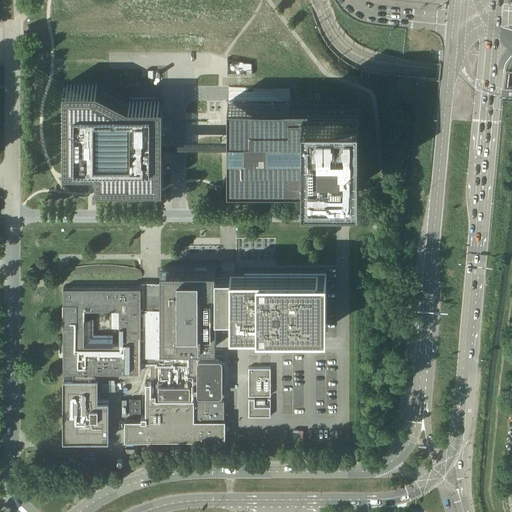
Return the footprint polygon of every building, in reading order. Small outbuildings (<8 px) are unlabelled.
[(278,66),(277,54),(259,54),(259,66),(278,66)] [(95,85),(63,85),(63,88),(63,118),(63,165),(63,169),(63,185),(74,185),(79,185),(88,185),(96,185),(125,185),(129,185),(132,185),(156,185),(162,185),(162,182),(162,175),(162,123),(162,116),(162,114),(162,103),(162,102),(162,99),(162,93),(162,86),(152,86),(147,86),(128,86),(99,86),(98,86),(97,85),(95,85)] [(227,140),(163,141),(163,146),(227,146),(227,185),(359,185),(358,101),(325,101),(313,85),(227,85),(227,140)] [(209,137),(209,129),(179,128),(179,137),(209,137)] [(145,393),(145,415),(141,415),(141,416),(141,419),(124,419),(124,439),(126,439),(225,439),(225,419),(224,419),(224,402),(224,399),(224,384),(227,384),(227,381),(224,381),(224,379),(224,378),(224,376),(226,376),(226,372),(224,372),(224,355),(193,355),(193,356),(184,356),(184,350),(184,346),(216,346),(216,332),(216,314),(230,314),(230,329),(245,329),(272,329),(321,330),(326,330),(326,271),(234,271),(231,271),(230,270),(229,269),(228,269),(227,269),(226,269),(226,270),(225,270),(225,271),(225,272),(222,272),(216,272),(216,268),(160,268),(160,289),(160,291),(160,294),(151,294),(151,293),(150,293),(150,292),(149,292),(148,292),(147,292),(146,293),(146,294),(140,294),(140,291),(140,289),(140,286),(63,286),(63,302),(63,325),(63,343),(63,344),(63,345),(63,355),(63,356),(63,357),(63,358),(63,359),(63,371),(73,371),(73,377),(63,377),(63,439),(108,439),(108,400),(94,400),(94,371),(141,371),(141,370),(141,367),(140,367),(140,364),(151,364),(151,368),(151,381),(145,381),(145,393)] [(250,353),(250,365),(271,366),(272,354),(250,353)] [(280,394),(292,394),(293,358),(281,357),(280,394)] [(248,367),(248,395),(270,395),(270,367),(248,367)] [(248,398),(248,416),(270,416),(270,406),(255,406),(255,398),(248,398)] [(140,399),(129,399),(129,414),(140,414),(140,399)] [(78,447),(74,447),(66,447),(66,459),(78,458),(78,447)] [(82,468),(94,468),(95,457),(82,457),(82,468)]
